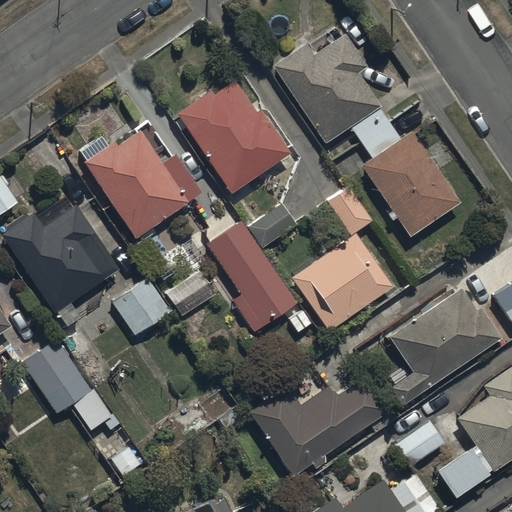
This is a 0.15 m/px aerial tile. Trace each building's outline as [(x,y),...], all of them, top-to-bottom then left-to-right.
[(274,60),(324,139),(348,124),(368,154),(361,158),(409,234),(460,198),(411,127),(401,134),(380,104),(382,103),(359,69),(369,63),(345,28),(313,50),(305,39),(274,60)] [(211,85),(178,108),(232,186),(290,145),(260,103),(256,107),(234,75),(214,89),(211,85)] [(161,158),(139,125),(116,140),(114,137),(84,158),(135,232),(200,187),(174,149),(161,158)] [(0,208),(18,197),(0,170),(0,208)] [(349,231),(354,228),(372,216),(348,183),(326,199),(349,231)] [(246,223),(261,245),(296,221),(281,199),(246,223)] [(32,209),(0,231),(54,308),(118,263),(74,200),(42,222),(32,209)] [(261,245),(246,223),(242,216),(206,240),(241,292),(232,298),(253,329),(297,299),(261,245)] [(392,281),(349,231),(290,273),(328,327),(392,281)] [(148,276),(112,300),(135,335),(171,311),(148,276)] [(511,276),(492,291),(511,319),(511,276)] [(463,284),(388,331),(412,369),(390,383),(401,399),(502,335),(481,302),(476,305),(463,284)] [(0,327),(10,321),(0,306),(0,327)] [(21,357),(55,411),(92,387),(58,334),(21,357)] [(436,464),(455,492),(511,454),(511,361),(511,359),(482,379),(489,390),(456,412),(474,439),(436,464)] [(286,380),(248,406),(292,470),(310,458),(314,464),(326,456),(322,450),(390,404),(367,371),(334,393),(327,382),(300,400),(286,380)] [(114,411),(87,427),(106,459),(110,457),(120,473),(139,462),(125,440),(130,437),(114,411)] [(443,440),(427,416),(394,437),(410,462),(443,440)] [(303,511),(427,511),(438,505),(415,471),(390,488),(381,474),(367,483),(365,479),(352,488),(355,492),(340,502),(333,492),(303,511)] [(221,511),(212,491),(163,511),(221,511)] [(511,511),(511,498),(504,504),(505,507),(497,511),(511,511)]
